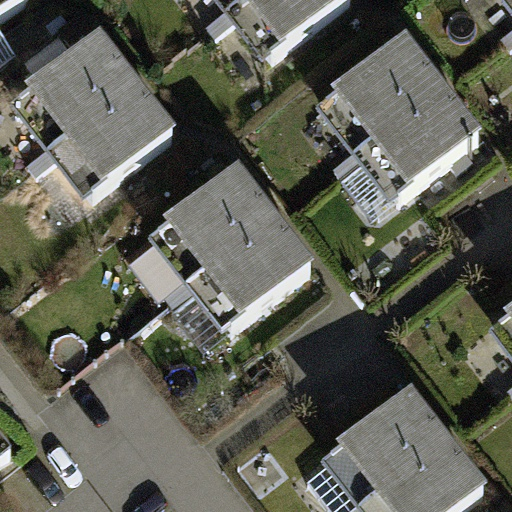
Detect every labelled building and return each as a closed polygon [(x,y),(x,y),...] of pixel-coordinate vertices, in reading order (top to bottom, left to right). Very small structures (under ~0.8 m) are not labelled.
[(11,0),(0,0),(0,32),(23,15),(11,0)] [(223,0),(242,24),(272,0),(223,0)] [(339,0),(272,0),(242,24),(277,70),(350,14),(339,0)] [(92,63),(20,119),(57,167),(129,111),(92,63)] [(397,66),(325,121),(362,169),(434,113),(397,66)] [(129,111),(57,167),(92,213),(165,157),(129,111)] [(434,113),(362,169),(397,215),(470,159),(434,113)] [(227,200),(155,256),(192,304),(264,248),(227,200)] [(264,248),(192,304),(227,350),(300,294),(264,248)] [(511,335),(501,344),(511,357),(511,335)] [(401,425),(329,481),(352,511),(387,511),(438,473),(401,425)] [(0,472),(11,464),(0,450),(0,472)] [(468,511),(438,473),(387,511),(468,511)]
